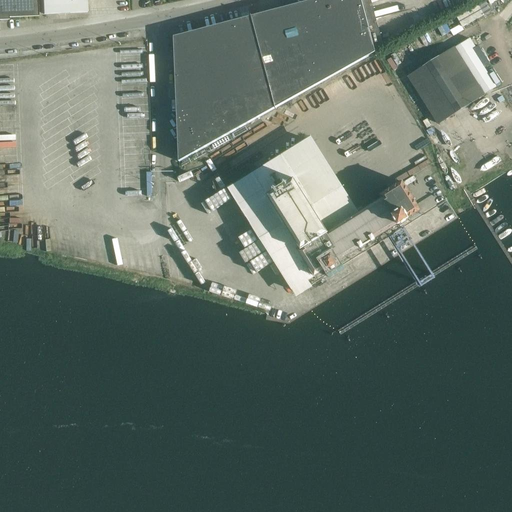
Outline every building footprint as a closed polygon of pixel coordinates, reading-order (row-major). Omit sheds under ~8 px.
[(0,0),(0,18),(9,18),(38,17),(37,0),(0,0)] [(43,0),(44,15),(87,13),(86,0),(43,0)] [(314,0),(222,24),(174,37),(179,162),(376,53),(373,44),(379,42),(367,0),(314,0)] [(408,78),(439,126),(486,96),(485,94),(497,87),(473,49),(475,47),(470,39),(440,58),(439,58),(424,68),(408,78)] [(328,234),(359,214),(311,137),(228,188),(292,290),(315,276),(300,251),(302,250),(269,196),(296,179),(328,234)] [(383,199),(359,214),(328,234),(296,179),(269,196),(302,250),(300,251),(315,276),(315,277),(328,269),(328,270),(338,265),(337,263),(361,249),(361,250),(366,246),(366,245),(370,243),(371,243),(372,242),(373,243),(376,241),(376,239),(399,225),(400,226),(409,220),(409,219),(421,211),(403,183),(381,196),(383,199)] [(155,221),(156,250),(170,250),(169,244),(164,244),(163,221),(155,221)]
